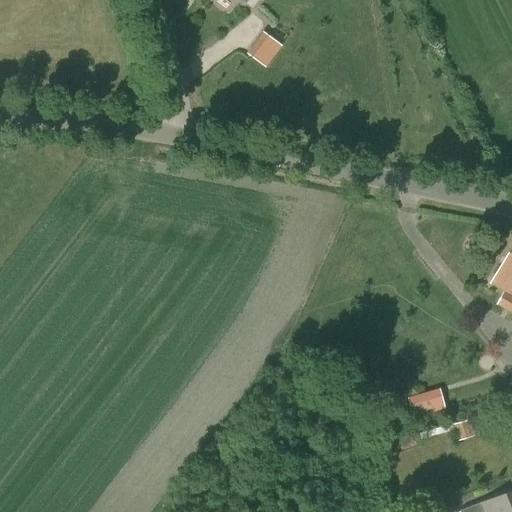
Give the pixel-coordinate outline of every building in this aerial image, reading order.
[(267,28),(249,49),(268,65),(286,44),(267,28)] [(511,244),(491,283),(504,290),(511,294),(511,244)] [(439,388),(407,398),(413,419),(446,410),(439,388)] [(405,398),(393,399),(394,416),(406,415),(405,398)] [(511,511),(511,490),(480,503),(465,509),(466,511),(511,511)]
